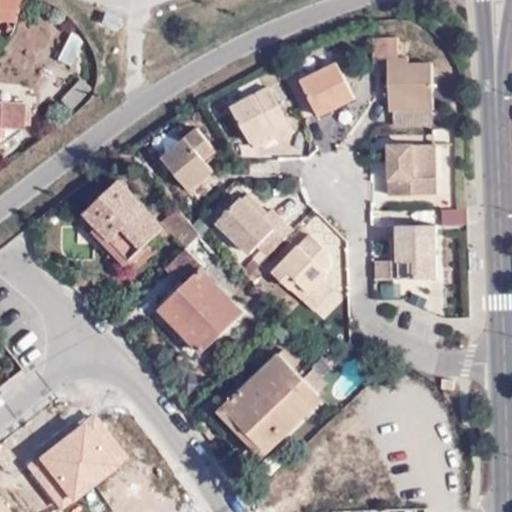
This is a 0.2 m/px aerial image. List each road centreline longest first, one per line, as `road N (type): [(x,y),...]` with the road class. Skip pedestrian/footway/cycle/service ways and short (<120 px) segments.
road 1 (tertiary): [(509,511),(496,48)]
road 2 (unknown): [(506,390),(409,344),(395,329),(376,290),(369,164)]
road 3 (residential): [(222,511),(204,475),(92,347)]
road 4 (residential): [(92,347),(4,259)]
